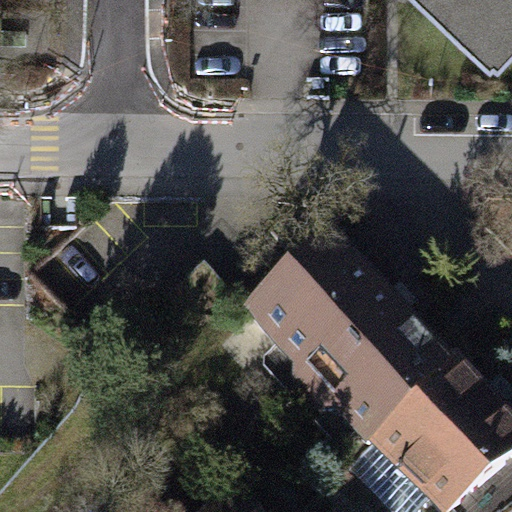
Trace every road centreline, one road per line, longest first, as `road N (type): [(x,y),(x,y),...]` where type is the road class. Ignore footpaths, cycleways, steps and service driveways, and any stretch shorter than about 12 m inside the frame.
road 1 (residential): [(511,142),(123,141)]
road 2 (residential): [(123,141),(124,0)]
road 3 (residential): [(123,141),(0,141)]
